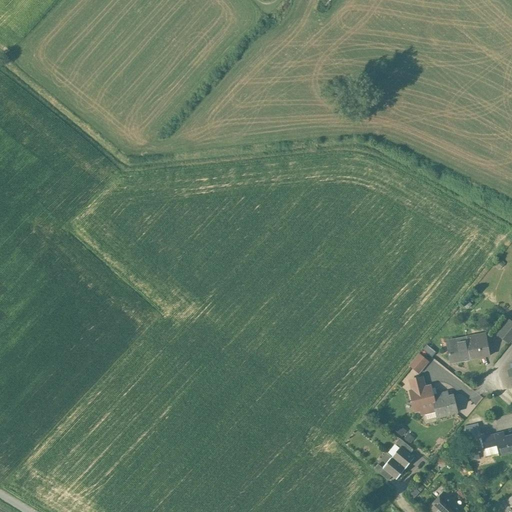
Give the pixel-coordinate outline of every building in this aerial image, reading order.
[(511,320),(510,319),(498,334),(508,342),(511,336),(511,320)] [(487,340),(477,341),(476,336),(467,338),(470,359),(490,356),(487,340)] [(467,338),(450,340),(452,353),(449,353),(451,363),(470,359),(467,338)] [(437,352),(427,345),(424,349),(433,357),(437,352)] [(428,362),(418,354),(410,365),(419,373),(428,362)] [(425,388),(422,377),(410,380),(413,391),(410,392),(413,402),(418,401),(421,410),(424,409),(425,414),(436,412),(433,396),(431,387),(425,388)] [(433,396),(436,412),(438,417),(457,412),(453,396),(444,398),(443,393),(433,396)] [(490,429),(477,432),(479,439),(481,438),(492,436),(490,429)] [(411,441),(414,437),(408,432),(405,437),(411,441)] [(492,436),(481,438),(484,449),(496,445),(499,456),(511,452),(511,435),(505,438),(504,433),(492,436)] [(414,450),(400,438),(396,443),(400,447),(401,447),(410,454),(414,450)] [(410,454),(401,447),(400,447),(392,458),(405,469),(414,458),(410,454)] [(405,469),(392,458),(383,468),(392,476),(397,480),(405,469)] [(383,468),(378,464),(374,469),(388,481),(392,476),(383,468)] [(457,508),(446,497),(440,503),(437,500),(430,507),(434,511),(457,511),(455,510),(457,508)]
